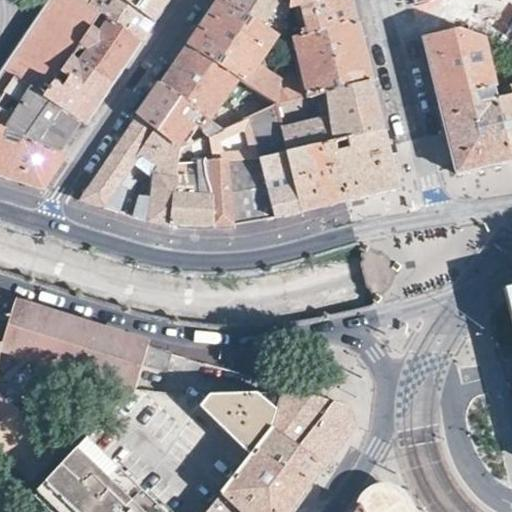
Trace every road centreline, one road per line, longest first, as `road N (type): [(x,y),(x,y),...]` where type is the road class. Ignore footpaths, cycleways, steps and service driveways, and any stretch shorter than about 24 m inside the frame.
road 1 (secondary): [(441,213),(281,254),(210,260),(135,248),(51,221)]
road 2 (secondary): [(0,280),(202,342),(352,325)]
road 3 (residential): [(51,221),(60,192),(190,0)]
road 4 (tertiary): [(441,213),(386,0)]
road 5 (residential): [(435,346),(472,468),(511,501)]
road 6 (tertiary): [(401,392),(378,446),(334,511)]
road 7 (secondary): [(352,325),(479,282)]
